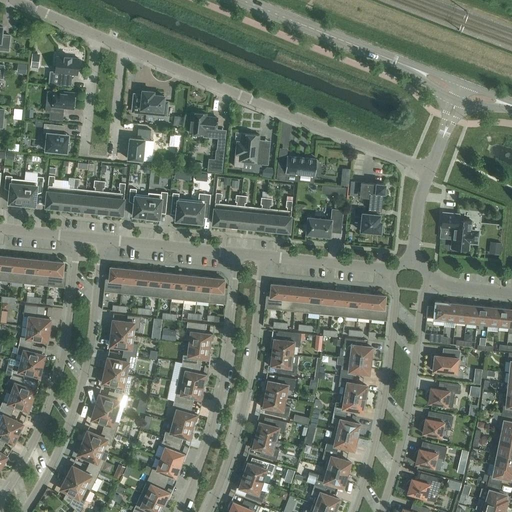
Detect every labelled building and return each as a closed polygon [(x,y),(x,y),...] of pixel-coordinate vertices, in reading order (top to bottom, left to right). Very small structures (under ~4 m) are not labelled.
[(2,34),(2,26),(0,25),(0,49),(8,50),(10,35),(2,34)] [(31,53),(29,67),(37,68),(39,54),(31,53)] [(71,73),(77,74),(78,58),(71,57),(64,56),(64,57),(57,56),(55,72),(59,72),(57,84),(70,85),(71,73)] [(58,107),(73,108),(75,92),(54,90),(52,105),(46,105),(46,112),(58,113),(58,107)] [(134,94),(132,111),(166,115),(167,102),(163,101),(164,95),(153,94),(153,91),(142,90),(142,95),(134,94)] [(18,113),(18,119),(21,119),(22,109),(14,108),(14,113),(18,113)] [(33,109),(26,108),(25,116),(33,117),(33,109)] [(206,113),(191,112),(189,132),(204,134),(205,128),(216,130),(217,117),(206,116),(206,113)] [(47,132),(45,150),(67,152),(67,150),(69,150),(70,143),(68,143),(68,141),(65,140),(66,134),(63,133),(63,125),(44,123),(43,132),(47,132)] [(137,138),(129,137),(127,158),(142,160),(144,140),(149,140),(151,129),(138,128),(137,138)] [(259,134),(241,132),(241,141),(237,141),(234,167),(244,168),(245,161),(267,164),(270,139),(259,138),(259,134)] [(217,150),(224,150),(225,139),(218,138),(217,150)] [(215,159),(209,159),(207,170),(222,171),(224,150),(217,150),(216,150),(215,159)] [(287,155),(287,157),(278,156),(275,178),(298,181),(299,174),(314,176),(316,158),(287,155)] [(262,170),(262,176),(272,177),(273,167),(266,167),(262,170)] [(342,168),(340,185),(348,186),(350,168),(342,168)] [(174,178),(183,179),(183,171),(175,170),(174,178)] [(8,202),(21,204),(24,179),(11,178),(11,176),(5,175),(4,188),(10,189),(8,202)] [(45,206),(58,208),(61,186),(52,185),(52,183),(54,183),(55,176),(49,175),(45,206)] [(24,179),(21,204),(35,205),(36,191),(42,192),(43,177),(37,176),(37,180),(31,180),(24,179)] [(61,186),(58,208),(71,209),(74,178),(69,177),(68,184),(69,184),(69,187),(61,186)] [(74,178),(71,209),(84,210),(86,189),(77,188),(78,185),(79,185),(80,178),(74,178)] [(86,189),(84,210),(96,211),(100,180),(94,180),(93,187),(95,187),(94,190),(86,189)] [(100,180),(96,211),(109,213),(111,192),(103,191),(103,188),(104,188),(105,181),(100,180)] [(111,192),(109,213),(122,214),(125,183),(119,182),(118,189),(120,190),(120,192),(111,192)] [(360,230),(380,232),(382,221),(379,221),(382,192),(384,193),(385,184),(376,183),(361,182),(359,196),(369,197),(368,208),(369,208),(369,213),(362,212),(360,230)] [(338,186),(337,195),(345,195),(346,187),(338,186)] [(133,215),(146,217),(148,194),(136,193),(136,189),(130,188),(128,201),(134,202),(133,215)] [(148,192),(148,194),(146,217),(159,218),(160,205),(166,205),(168,192),(161,191),(161,193),(148,192)] [(175,220),(188,221),(191,201),(178,200),(179,193),(172,192),(171,206),(177,206),(175,220)] [(198,202),(191,201),(188,221),(202,222),(203,208),(209,209),(210,193),(199,192),(198,202)] [(212,223),(225,225),(228,204),(219,203),(219,200),(221,200),(222,193),(216,192),(212,223)] [(228,204),(225,225),(238,226),(241,195),(236,194),(235,201),(237,202),(236,204),(228,204)] [(241,195),(238,226),(251,227),(253,206),(244,205),(245,202),(246,203),(247,195),(241,195)] [(253,206),(251,227),(263,229),(267,197),(262,197),(261,197),(260,204),(262,204),(261,207),(253,206)] [(267,197),(263,229),(276,230),(278,209),(270,208),(270,205),(271,205),(272,198),(267,197)] [(278,209),(276,230),(289,231),(292,200),(286,199),(285,207),(287,207),(287,210),(278,209)] [(342,210),(332,209),(331,219),(325,218),(325,216),(315,215),(314,217),(307,216),(306,233),(330,236),(331,225),(341,226),(342,210)] [(458,214),(444,213),(442,227),(453,228),(451,247),(468,249),(469,242),(477,243),(478,231),(470,230),(471,221),(457,219),(458,214)] [(490,241),(489,254),(500,255),(500,254),(502,243),(502,242),(490,241)] [(12,257),(0,255),(0,280),(10,281),(12,257)] [(22,282),(25,258),(12,257),(10,281),(22,282)] [(35,284),(38,259),(25,258),(22,282),(35,284)] [(47,285),(50,260),(38,259),(35,284),(47,285)] [(63,262),(50,260),(47,285),(65,287),(67,268),(66,268),(66,271),(62,270),(63,262)] [(121,293),(123,268),(110,267),(109,275),(106,275),(106,272),(105,272),(103,291),(121,293)] [(133,294),(136,269),(123,268),(121,293),(133,294)] [(146,295),(148,271),(136,269),(133,294),(146,295)] [(158,297),(161,272),(148,271),(146,295),(158,297)] [(171,298),(173,273),(161,272),(158,297),(171,298)] [(183,299),(186,275),(173,273),(171,298),(183,299)] [(186,275),(183,299),(196,301),(198,276),(186,275)] [(208,302),(211,277),(198,276),(196,301),(208,302)] [(226,304),(228,285),(227,285),(227,287),(223,287),(224,278),(211,277),(208,302),(226,304)] [(266,289),(264,308),(282,309),(284,285),(271,283),(270,292),(267,292),(267,289),(266,289)] [(294,311),(297,286),(284,285),(282,309),(294,311)] [(307,312),(309,287),(297,286),(294,311),(307,312)] [(319,313),(322,289),(309,287),(307,312),(319,313)] [(332,315),(334,290),(322,289),(319,313),(332,315)] [(344,316),(347,291),(334,290),(332,315),(344,316)] [(357,317),(359,293),(347,291),(344,316),(357,317)] [(359,293),(357,317),(369,319),(372,294),(359,293)] [(387,320),(389,302),(388,302),(388,304),(384,304),(385,295),(372,294),(369,319),(387,320)] [(444,319),(446,302),(444,301),(444,302),(435,301),(434,307),(428,306),(428,305),(427,305),(426,316),(433,317),(433,318),(442,319),(444,319)] [(446,302),(444,319),(455,321),(457,303),(446,302)] [(466,322),(467,304),(457,303),(455,321),(466,322)] [(38,306),(25,304),(22,326),(27,326),(27,327),(49,330),(49,326),(50,326),(51,319),(36,317),(38,306)] [(476,323),(478,305),(467,304),(466,322),(476,323)] [(487,324),(489,306),(478,305),(476,323),(487,324)] [(498,325),(500,307),(489,306),(487,324),(498,325)] [(509,326),(510,308),(500,307),(498,325),(509,326)] [(111,332),(132,335),(133,327),(139,328),(141,316),(127,315),(127,321),(112,319),(111,326),(112,326),(111,332)] [(189,343),(209,346),(210,340),(212,340),(213,334),(202,332),(203,323),(187,321),(186,331),(190,331),(189,343)] [(20,336),(19,342),(32,345),(33,339),(47,341),(48,334),(49,330),(27,327),(26,337),(20,336)] [(161,339),(171,340),(173,330),(163,328),(161,339)] [(272,351),(292,354),(293,346),(299,346),(301,333),(286,331),(285,339),(271,337),(270,347),(272,347),(272,351)] [(123,353),(136,356),(137,343),(131,343),(132,335),(111,332),(110,338),(109,345),(124,347),(123,353)] [(442,338),(443,334),(430,333),(429,342),(442,343),(442,338)] [(348,349),(347,357),(372,360),(372,359),(371,359),(372,351),(371,351),(371,346),(356,345),(357,339),(344,337),(343,348),(348,349)] [(32,345),(19,342),(17,353),(22,355),(21,360),(42,365),(43,361),(45,355),(31,351),(32,345)] [(182,362),(198,365),(199,357),(210,358),(210,352),(208,352),(209,346),(189,343),(187,355),(183,354),(182,362)] [(432,370),(456,372),(459,350),(443,348),(442,355),(434,355),(434,357),(432,356),(431,368),(433,368),(432,370)] [(298,355),(292,354),(272,351),(271,356),(269,355),(267,364),(282,366),(281,372),(296,374),(298,355)] [(333,352),(318,351),(318,363),(325,364),(326,357),(333,357),(333,352)] [(126,374),(127,366),(133,368),(136,356),(123,353),(121,360),(107,357),(106,364),(105,370),(126,374)] [(340,375),(352,376),(353,371),(368,373),(369,368),(371,360),(372,360),(347,357),(346,365),(341,364),(340,375)] [(11,375),(24,379),(25,372),(39,376),(41,369),(42,365),(21,360),(20,365),(14,364),(11,375)] [(178,381),(202,386),(204,380),(206,381),(207,374),(196,372),(198,365),(182,362),(178,381)] [(116,385),(114,392),(127,395),(132,375),(126,374),(105,370),(103,376),(103,375),(101,382),(116,385)] [(465,380),(472,381),(473,370),(466,370),(465,380)] [(11,393),(31,400),(33,396),(35,389),(22,385),(24,379),(11,375),(9,381),(15,383),(11,393)] [(352,376),(340,375),(338,385),(343,386),(342,394),(366,398),(366,390),(365,389),(366,385),(351,382),(352,376)] [(266,388),(265,393),(285,397),(287,389),(293,390),(295,378),(280,376),(279,382),(265,379),(263,388),(266,388)] [(174,400),(190,404),(191,396),(202,399),(203,393),(201,392),(202,386),(178,381),(174,400)] [(430,387),(430,389),(429,389),(427,391),(426,393),(426,395),(426,398),(427,400),(428,400),(428,402),(451,406),(453,391),(458,392),(459,384),(443,382),(442,389),(430,387)] [(470,385),(469,395),(479,396),(480,386),(470,385)] [(127,395),(114,392),(108,390),(106,396),(98,394),(96,400),(97,400),(95,406),(121,414),(126,399),(127,395)] [(0,407),(12,411),(15,405),(28,410),(30,404),(31,400),(11,393),(8,403),(2,401),(0,407)] [(285,397),(265,393),(264,397),(262,397),(260,406),(274,409),(273,414),(287,418),(289,406),(284,405),(285,397)] [(308,393),(307,400),(313,402),(315,394),(308,393)] [(333,411),(345,414),(347,408),(362,411),(362,406),(363,407),(366,399),(366,398),(342,394),(340,402),(335,401),(333,411)] [(502,412),(511,413),(511,394),(507,394),(506,405),(503,405),(502,412)] [(315,398),(313,407),(322,409),(323,404),(319,399),(315,398)] [(136,410),(144,413),(147,401),(139,399),(136,410)] [(173,420),(192,426),(194,420),(196,421),(198,415),(187,412),(190,404),(174,400),(171,408),(176,409),(173,420)] [(0,420),(0,424),(18,433),(20,429),(20,430),(23,423),(10,417),(12,411),(0,407),(0,406),(0,413),(3,415),(0,420)] [(103,429),(115,434),(121,414),(95,406),(93,412),(91,418),(105,423),(103,429)] [(334,431),(358,437),(358,436),(359,428),(358,428),(359,423),(344,420),(345,414),(333,411),(331,422),(336,423),(334,431)] [(501,431),(511,433),(511,413),(502,412),(500,420),(503,420),(501,431)] [(452,416),(438,413),(436,420),(425,418),(425,420),(423,419),(422,421),(421,423),(420,426),(420,428),(421,430),(422,431),(422,433),(441,436),(442,427),(450,428),(452,416)] [(256,430),(255,434),(275,439),(277,431),(283,433),(286,422),(272,418),(270,424),(256,420),(254,429),(256,430)] [(163,438),(179,443),(181,436),(191,439),(193,433),(190,432),(192,426),(173,420),(170,432),(165,430),(163,438)] [(0,438),(0,437),(14,443),(16,437),(18,433),(0,424),(0,438)] [(315,427),(309,426),(305,442),(311,444),(315,427)] [(82,442),(102,450),(105,443),(110,445),(115,434),(103,429),(100,435),(87,430),(84,436),(82,442)] [(325,448),(337,451),(338,445),(353,449),(354,444),(355,445),(358,437),(334,431),(331,443),(326,442),(325,448)] [(499,442),(511,444),(511,433),(501,431),(499,442)] [(273,447),(275,439),(255,434),(254,438),(252,437),(249,446),(263,450),(261,456),(276,460),(279,449),(273,447)] [(161,458),(179,465),(182,459),(184,460),(186,454),(176,450),(179,443),(163,438),(160,445),(165,447),(161,458)] [(88,466),(100,471),(104,460),(99,458),(102,450),(82,442),(80,448),(79,447),(77,454),(90,459),(88,466)] [(497,453),(511,455),(511,444),(499,442),(497,453)] [(446,447),(432,444),(430,451),(419,448),(418,450),(417,450),(415,451),(414,453),(414,456),(414,458),(414,460),(415,461),(415,463),(433,467),(436,458),(443,460),(446,447)] [(324,467),(348,474),(346,473),(347,470),(349,470),(351,462),(350,462),(350,461),(335,457),(337,451),(325,448),(322,458),(327,460),(324,467)] [(495,464),(511,466),(511,455),(497,453),(495,464)] [(149,475),(164,481),(167,474),(177,478),(179,472),(177,471),(179,465),(161,458),(156,469),(152,467),(149,475)] [(243,474),(262,481),(265,473),(271,475),(275,464),(260,460),(258,465),(245,460),(242,469),(244,470),(243,474)] [(488,481),(500,484),(502,478),(509,480),(510,473),(511,473),(511,466),(495,464),(493,475),(490,474),(488,481)] [(66,477),(90,489),(100,471),(88,466),(85,472),(72,465),(69,471),(66,477)] [(347,474),(348,474),(324,467),(322,475),(309,471),(306,481),(314,484),(326,488),(328,482),(342,486),(343,486),(344,486),(346,478),(345,477),(346,474),(347,474)] [(287,468),(285,474),(292,476),(294,470),(287,468)] [(260,489),(262,481),(243,474),(241,478),(239,477),(236,486),(249,491),(247,496),(261,502),(265,491),(260,489)] [(407,492),(434,500),(440,479),(424,474),(422,481),(411,478),(410,480),(409,480),(408,481),(406,483),(406,486),(406,488),(406,490),(407,491),(407,492)] [(141,493),(164,503),(166,497),(168,499),(171,493),(161,488),(164,481),(149,475),(141,493)] [(78,511),(90,489),(66,477),(63,482),(60,488),(73,495),(68,503),(78,511)] [(486,500),(505,506),(506,500),(504,499),(506,493),(498,490),(500,484),(488,481),(486,489),(489,490),(486,500)] [(313,503),(335,511),(336,511),(334,510),(335,507),(337,507),(340,499),(338,499),(338,498),(324,493),(326,488),(314,484),(311,494),(315,495),(313,503)] [(281,489),(278,497),(285,499),(288,492),(281,489)] [(133,510),(135,511),(150,511),(151,511),(153,511),(162,511),(163,510),(161,509),(164,503),(141,493),(134,507),(133,510)] [(289,495),(283,511),(284,511),(290,511),(296,497),(289,495)] [(227,511),(257,511),(260,506),(246,500),(244,506),(230,500),(227,508),(229,509),(227,511)] [(482,511),(485,511),(504,511),(505,511),(503,510),(505,506),(486,500),(482,511)] [(335,511),(313,503),(310,511),(305,509),(304,511),(333,511),(334,511),(335,511)]
